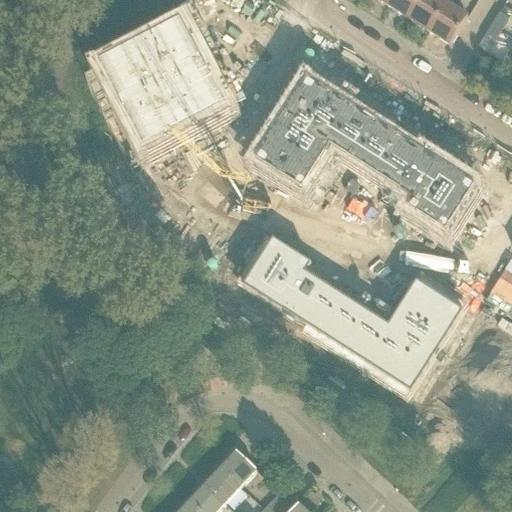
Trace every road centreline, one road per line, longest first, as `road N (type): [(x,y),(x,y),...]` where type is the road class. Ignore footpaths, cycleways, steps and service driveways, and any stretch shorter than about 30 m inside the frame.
road 1 (residential): [(511,139),(306,13)]
road 2 (residential): [(376,511),(286,427),(256,407),(225,403)]
road 3 (residential): [(113,511),(134,475),(193,410),(225,403)]
